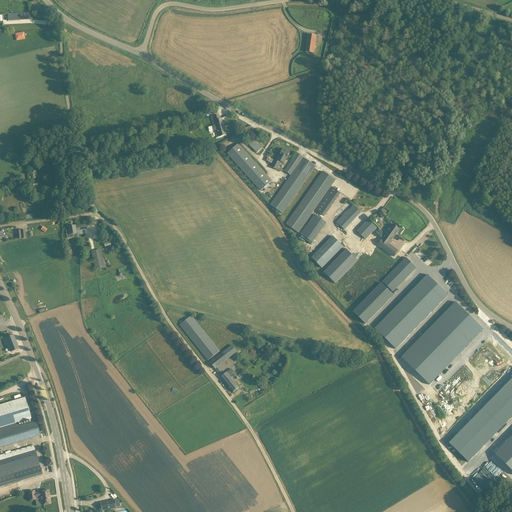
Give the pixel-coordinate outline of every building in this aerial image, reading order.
[(308,35),(306,52),(314,53),(316,36),(308,35)] [(218,120),(217,116),(211,117),(213,126),(212,126),(213,131),(215,131),(217,138),(226,135),(222,119),(218,120)] [(253,140),(249,145),(257,152),(261,148),(253,140)] [(263,171),(238,144),(227,154),(261,191),(272,181),(265,174),(267,172),(265,169),(263,171)] [(284,163),(286,159),(290,152),(289,152),(286,150),(286,151),(283,149),(277,161),(275,160),(271,167),(277,170),(281,162),(284,163)] [(282,214),(312,172),(316,166),(297,153),(284,171),(291,176),(270,205),(282,214)] [(319,177),(318,178),(290,218),(285,224),(298,233),(302,227),(335,180),(323,171),(319,177)] [(314,243),(327,222),(314,214),(301,235),(314,243)] [(365,240),(377,228),(368,219),(357,231),(365,240)] [(66,231),(67,239),(73,238),(73,234),(77,234),(76,231),(87,229),(87,225),(75,226),(75,225),(68,227),(68,230),(66,231)] [(400,229),(393,225),(382,240),(378,245),(394,257),(398,251),(389,244),(400,229)] [(26,238),(25,230),(16,231),(17,239),(26,238)] [(368,242),(375,246),(379,240),(372,235),(368,242)] [(343,247),(332,236),(311,258),(322,269),(343,247)] [(104,267),(100,250),(91,252),(95,269),(104,267)] [(323,274),(335,285),(357,262),(345,251),(323,274)] [(406,258),(394,270),(405,280),(416,268),(406,258)] [(394,270),(388,276),(399,286),(405,280),(394,270)] [(427,275),(417,285),(428,295),(438,285),(427,275)] [(388,276),(383,281),(393,292),(399,286),(388,276)] [(381,283),(361,304),(373,316),(393,295),(381,283)] [(417,285),(402,301),(413,311),(428,295),(417,285)] [(438,285),(428,295),(438,306),(448,295),(438,285)] [(428,295),(413,311),(423,321),(438,306),(428,295)] [(402,301),(396,307),(406,317),(413,311),(402,301)] [(449,308),(444,314),(458,328),(464,322),(470,316),(455,302),(449,308)] [(361,304),(353,312),(366,324),(373,316),(361,304)] [(396,307),(390,314),(400,324),(406,317),(396,307)] [(413,311),(406,317),(417,327),(423,321),(413,311)] [(390,314),(384,320),(394,330),(400,324),(390,314)] [(444,314),(438,320),(452,333),(458,328),(444,314)] [(180,325),(208,360),(220,351),(191,316),(183,322),(182,321),(180,322),(181,324),(180,325)] [(464,322),(458,328),(472,341),(478,335),(484,329),(470,316),(464,322)] [(406,317),(400,324),(410,334),(417,327),(406,317)] [(384,320),(375,329),(385,339),(396,349),(404,340),(394,330),(384,320)] [(438,320),(433,325),(447,339),(452,333),(438,320)] [(400,324),(394,330),(404,340),(410,334),(400,324)] [(433,325),(427,331),(441,345),(447,339),(433,325)] [(458,328),(452,333),(467,347),(472,341),(458,328)] [(427,331),(421,337),(436,351),(441,345),(427,331)] [(452,333),(447,339),(461,353),(467,347),(452,333)] [(19,349),(13,335),(5,338),(10,352),(19,349)] [(416,343),(410,349),(413,352),(416,355),(419,358),(423,361),(424,362),(430,357),(436,351),(421,337),(416,343)] [(490,337),(483,345),(502,364),(510,356),(490,337)] [(447,339),(441,345),(455,359),(461,353),(447,339)] [(219,366),(224,362),(228,359),(238,352),(232,345),(223,352),(223,353),(210,363),(218,373),(222,370),(219,366)] [(424,406),(417,413),(420,416),(425,420),(429,424),(433,429),(437,432),(443,425),(456,412),(472,394),(502,364),(483,345),(453,376),(436,393),(424,406)] [(441,345),(436,351),(450,364),(455,359),(441,345)] [(410,349),(401,358),(405,361),(408,364),(411,367),(414,370),(417,373),(420,376),(423,379),(426,382),(430,385),(439,376),(435,372),(432,370),(429,367),(426,364),(424,362),(423,361),(419,358),(416,355),(413,352),(410,349)] [(430,357),(424,362),(426,364),(429,367),(432,370),(435,372),(439,376),(444,370),(450,364),(436,351),(430,357)] [(239,387),(235,381),(238,379),(235,375),(236,375),(231,369),(227,372),(221,377),(225,382),(233,392),(239,387)] [(504,387),(494,397),(504,407),(511,398),(511,381),(510,380),(504,387)] [(485,406),(483,408),(493,418),(504,407),(494,397),(485,406)] [(0,427),(26,420),(31,419),(24,398),(19,399),(0,404),(0,427)] [(511,414),(504,407),(493,418),(503,427),(511,417),(511,414)] [(483,408),(472,420),(482,430),(493,418),(483,408)] [(493,418),(482,430),(491,439),(503,427),(493,418)] [(468,424),(460,432),(471,441),(482,430),(472,420),(468,424)] [(36,421),(0,431),(0,447),(41,435),(36,421)] [(482,430),(471,441),(480,450),(488,443),(491,439),(482,430)] [(455,437),(449,443),(459,453),(471,441),(460,432),(455,437)] [(511,436),(501,447),(502,448),(506,451),(509,455),(511,458),(511,457),(511,436)] [(471,441),(459,453),(468,462),(475,455),(480,450),(471,441)] [(0,477),(14,473),(40,465),(34,445),(0,455),(0,477)] [(501,447),(494,454),(496,455),(499,458),(502,462),(505,465),(509,468),(511,471),(511,457),(511,458),(509,455),(506,451),(502,448),(501,447)] [(40,465),(14,473),(16,482),(42,474),(40,465)] [(34,491),(28,492),(29,501),(36,500),(36,498),(40,497),(41,501),(43,501),(43,505),(51,504),(49,490),(40,492),(40,493),(35,493),(34,491)] [(114,500),(99,503),(101,511),(116,508),(120,507),(118,499),(114,500)]
